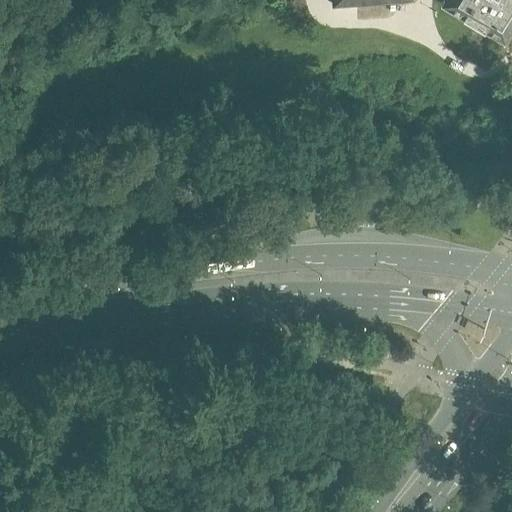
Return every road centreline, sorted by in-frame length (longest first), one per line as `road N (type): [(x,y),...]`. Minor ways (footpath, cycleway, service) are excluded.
road 1 (primary): [(511,275),(375,258),(254,261),(0,313)]
road 2 (primary): [(0,335),(123,314),(305,301),(429,306)]
road 3 (track): [(60,511),(286,350)]
road 4 (primary): [(473,386),(375,511)]
road 5 (primary): [(415,511),(511,395)]
